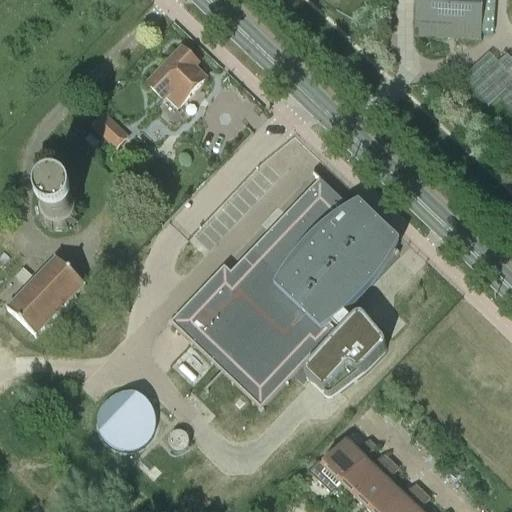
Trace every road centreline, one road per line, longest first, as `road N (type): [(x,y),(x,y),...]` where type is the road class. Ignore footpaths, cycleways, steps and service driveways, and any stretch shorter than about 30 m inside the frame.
road 1 (tertiary): [(511,289),(206,0)]
road 2 (residential): [(464,511),(374,427)]
